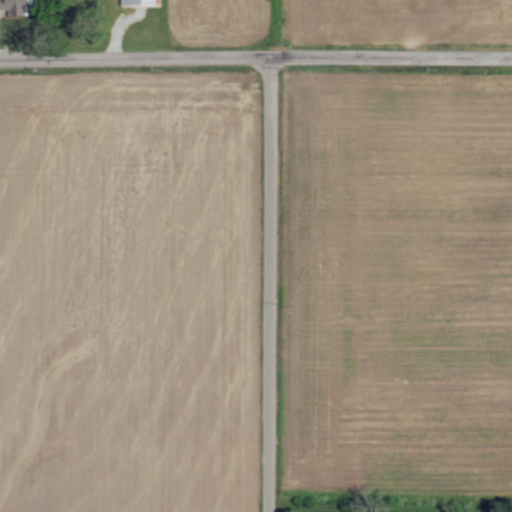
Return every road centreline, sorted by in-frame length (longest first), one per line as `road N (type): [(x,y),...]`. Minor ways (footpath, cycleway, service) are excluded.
road 1 (tertiary): [(511,59),(0,60)]
road 2 (residential): [(270,511),(271,59)]
